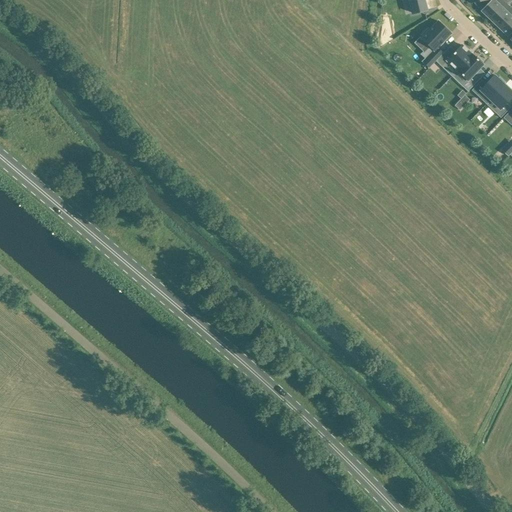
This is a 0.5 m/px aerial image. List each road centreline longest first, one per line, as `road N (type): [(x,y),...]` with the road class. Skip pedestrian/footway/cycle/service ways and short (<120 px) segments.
road 1 (unclassified): [(485,511),(356,359),(150,172),(31,32),(0,9)]
road 2 (primary): [(398,511),(280,394),(0,153)]
road 3 (unclassified): [(265,511),(212,455),(0,271)]
